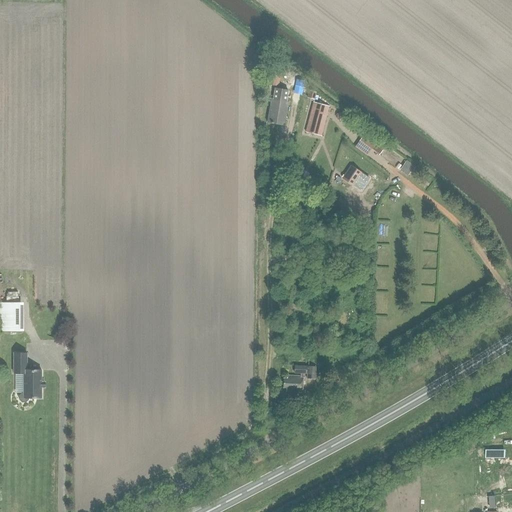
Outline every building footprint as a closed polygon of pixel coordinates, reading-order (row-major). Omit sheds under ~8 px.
[(268,73),(265,85),(278,87),(280,75),(268,73)] [(302,95),(304,81),(297,80),(294,93),(302,95)] [(288,103),(286,103),(288,91),(274,89),(272,100),(271,100),(267,123),(280,125),(282,117),(285,118),(288,103)] [(306,98),(314,100),(315,93),(308,91),(306,98)] [(321,134),(326,117),(329,107),(314,103),(311,113),(307,129),(310,129),(309,133),(317,135),(318,133),(321,134)] [(345,116),(341,113),(337,114),(336,119),(339,122),(344,120),(345,116)] [(364,136),(359,143),(380,157),(384,151),(364,136)] [(413,166),(406,161),(400,171),(407,176),(413,166)] [(354,187),(362,174),(351,167),(342,180),(354,187)] [(299,172),(293,183),(302,188),(308,177),(299,172)] [(0,332),(19,332),(19,303),(0,303),(0,332)] [(42,399),(42,371),(27,371),(27,354),(14,354),(14,374),(24,374),(24,394),(22,394),(19,396),(19,400),(22,403),(26,403),(29,400),(29,398),(42,399)] [(303,374),(307,374),(306,379),(314,379),(315,367),(295,366),(294,373),(300,374),(300,377),(287,376),(287,379),(283,379),(283,388),(286,388),(286,391),(302,392),(303,374)]
